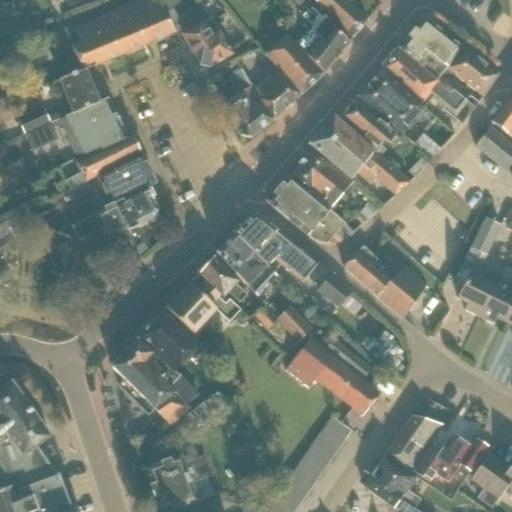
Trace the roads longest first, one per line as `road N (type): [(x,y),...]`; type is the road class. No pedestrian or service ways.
road 1 (residential): [(325,264),(430,178),(511,72)]
road 2 (tertiary): [(242,190),(404,13)]
road 3 (tertiary): [(68,353),(113,330),(223,210)]
road 4 (residential): [(328,511),(435,360)]
road 5 (tertiary): [(115,511),(68,353)]
road 6 (residential): [(223,210),(152,67)]
road 7 (residential): [(325,264),(435,360)]
